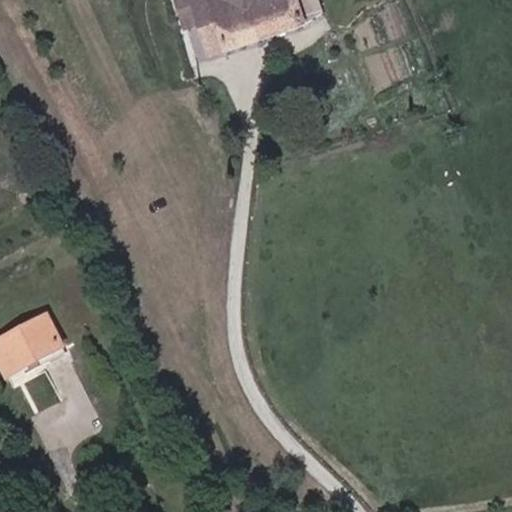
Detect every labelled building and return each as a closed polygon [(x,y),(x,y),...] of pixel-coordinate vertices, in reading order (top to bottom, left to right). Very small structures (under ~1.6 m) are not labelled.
[(199,26),(188,0),(171,0),(185,32),(199,26)] [(188,0),(212,59),(260,42),(296,29),(284,0),(188,0)] [(306,0),(284,0),(296,29),(315,22),(306,0)] [(26,370),(68,349),(53,316),(0,342),(0,352),(7,368),(22,361),(26,370)] [(11,377),(26,370),(22,361),(7,368),(11,377)]
